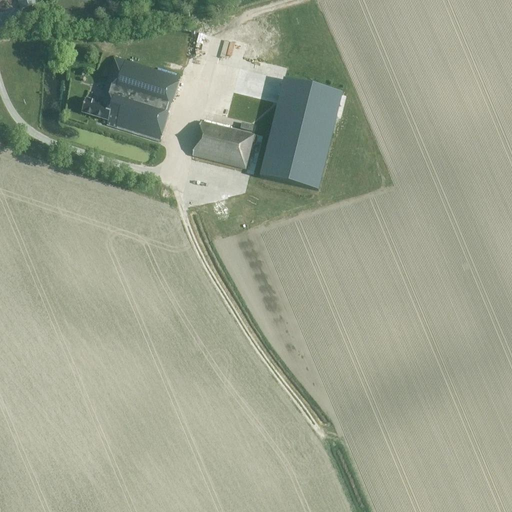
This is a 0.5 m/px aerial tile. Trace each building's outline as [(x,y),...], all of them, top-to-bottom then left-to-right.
[(36,6),(33,0),(18,0),(22,10),(36,6)] [(0,31),(25,26),(22,12),(0,16),(0,31)] [(180,78),(116,58),(99,103),(86,99),(81,113),(108,121),(108,124),(116,127),(115,129),(160,142),(180,78)] [(210,112),(234,117),(244,68),(220,63),(210,112)] [(319,192),(343,95),(284,80),(260,178),(319,192)] [(193,157),(246,170),(255,134),(201,121),(193,157)]
